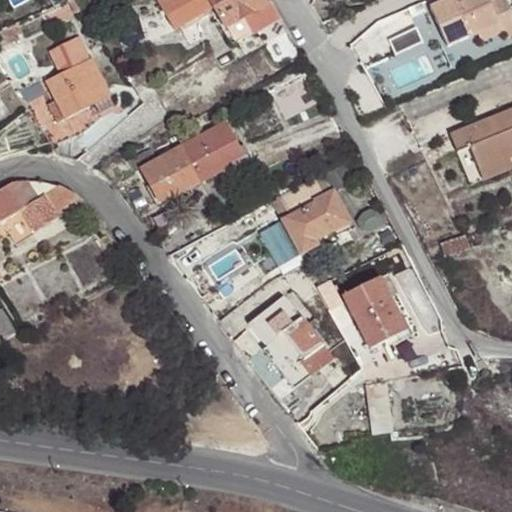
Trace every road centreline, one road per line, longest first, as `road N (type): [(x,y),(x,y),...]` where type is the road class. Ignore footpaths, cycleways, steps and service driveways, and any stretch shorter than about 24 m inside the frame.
road 1 (residential): [(294,488),(294,448),(102,198),(62,171),(0,172)]
road 2 (residential): [(511,351),(459,333),(280,0)]
road 3 (residential): [(0,440),(294,488)]
